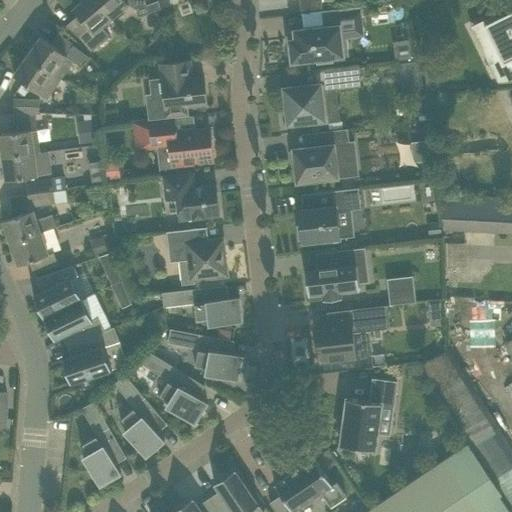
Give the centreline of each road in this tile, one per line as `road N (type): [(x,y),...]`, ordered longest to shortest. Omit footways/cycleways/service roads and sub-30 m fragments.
road 1 (unclassified): [(98,511),(274,399),(244,160),(241,0)]
road 2 (unclassified): [(26,511),(39,389),(32,353)]
